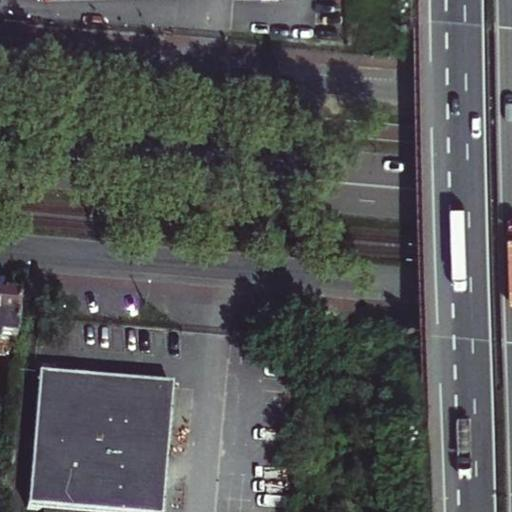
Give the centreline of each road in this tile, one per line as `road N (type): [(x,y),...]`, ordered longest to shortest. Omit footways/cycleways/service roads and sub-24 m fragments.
road 1 (tertiary): [(0,251),(511,297)]
road 2 (primary): [(0,168),(511,213)]
road 3 (primary): [(511,180),(0,135)]
road 4 (tertiary): [(511,101),(0,57)]
road 5 (trunk): [(457,0),(473,511)]
